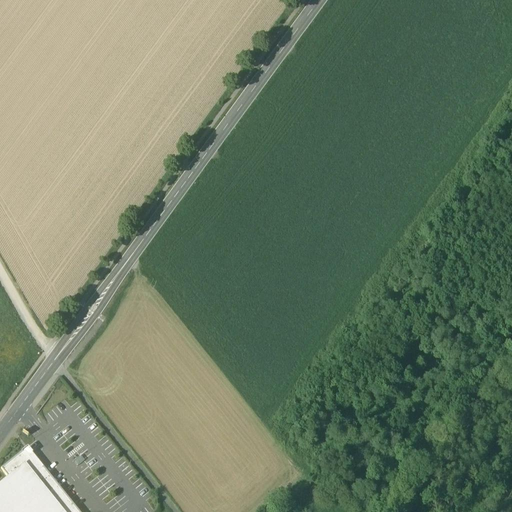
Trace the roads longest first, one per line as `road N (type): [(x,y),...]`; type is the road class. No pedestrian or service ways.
road 1 (tertiary): [(0,435),(319,0)]
road 2 (track): [(47,347),(173,511)]
